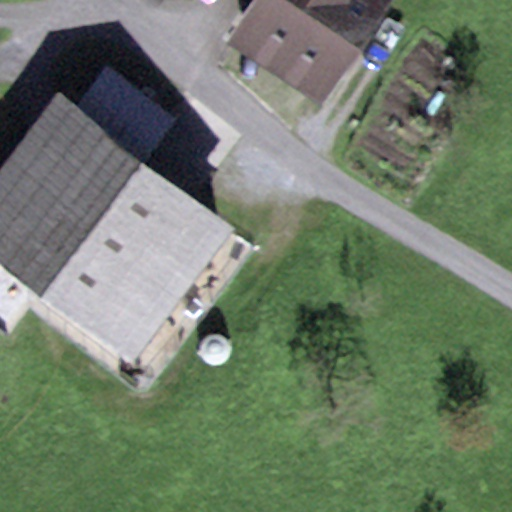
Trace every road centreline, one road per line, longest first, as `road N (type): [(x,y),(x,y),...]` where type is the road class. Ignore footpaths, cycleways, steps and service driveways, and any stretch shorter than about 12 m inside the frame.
road 1 (unclassified): [(511,292),(370,201),(175,57),(117,0)]
road 2 (track): [(0,64),(118,1)]
